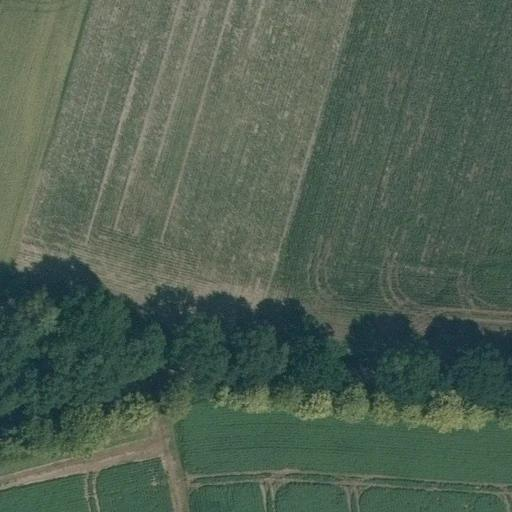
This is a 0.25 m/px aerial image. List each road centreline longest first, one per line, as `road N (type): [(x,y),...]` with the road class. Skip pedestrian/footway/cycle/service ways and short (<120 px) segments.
road 1 (track): [(511,394),(185,378),(0,428)]
road 2 (track): [(154,384),(178,511)]
